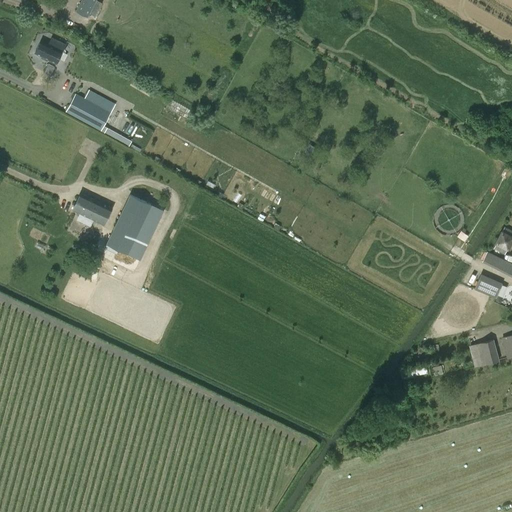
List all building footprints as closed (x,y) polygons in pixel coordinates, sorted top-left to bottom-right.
[(87,18),(89,14),(95,17),(101,4),(96,2),(96,0),(80,0),(74,12),(87,18)] [(55,63),(60,52),(64,45),(51,38),(47,46),(39,42),(34,53),(55,63)] [(48,64),(44,72),(51,76),(54,67),(48,64)] [(109,113),(75,95),(66,112),(101,130),(109,113)] [(170,100),(166,108),(187,117),(191,108),(170,100)] [(315,147),(309,144),(304,152),(309,155),(315,147)] [(80,193),(72,209),(103,224),(111,208),(80,193)] [(118,249),(127,253),(150,204),(129,194),(105,243),(106,243),(104,248),(116,254),(118,249)] [(504,253),(511,237),(511,230),(504,226),(493,247),(504,253)] [(509,275),(511,276),(511,262),(486,249),(480,261),(509,276),(509,275)] [(480,275),(474,289),(494,298),(500,284),(480,275)] [(506,357),(511,355),(511,334),(501,337),(506,357)] [(474,367),(498,360),(493,338),(468,345),(474,367)] [(403,378),(428,372),(426,366),(401,372),(403,378)]
